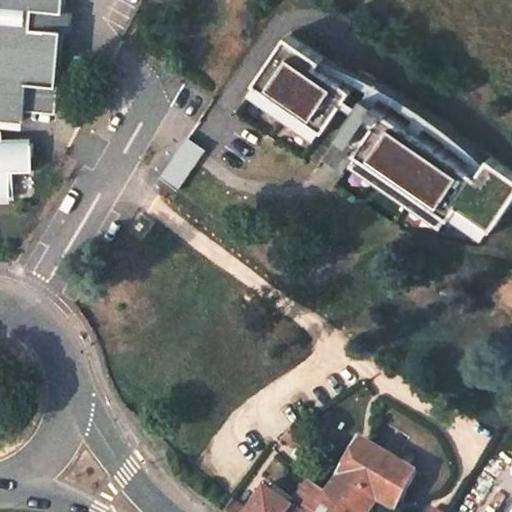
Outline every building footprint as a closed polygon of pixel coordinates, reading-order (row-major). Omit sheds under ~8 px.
[(0,0),(0,116),(26,119),(27,111),(58,113),(67,0),(0,0)] [(290,34),(257,82),(259,84),(324,130),(326,131),(330,126),(338,115),(355,89),(320,65),(325,59),(290,34)] [(378,82),(325,59),(320,65),(373,88),(378,82)] [(398,96),(378,82),(373,88),(362,104),(374,112),(357,137),(362,141),(357,147),(360,149),(358,152),(360,154),(451,217),(453,218),(455,215),(461,207),(493,229),(494,230),(511,205),(511,171),(492,158),(488,164),(482,173),(480,176),(387,111),(392,104),(398,96)] [(259,84),(253,92),(319,138),(324,130),(259,84)] [(488,164),(398,96),(392,104),(482,173),(488,164)] [(374,112),(362,104),(349,122),(342,133),(324,159),(344,172),(358,152),(360,149),(357,147),(362,141),(357,137),(374,112)] [(349,122),(338,115),(330,126),(342,133),(349,122)] [(187,140),(181,148),(199,160),(205,152),(187,140)] [(0,200),(11,200),(11,172),(33,172),(33,144),(10,145),(10,143),(0,142),(0,200)] [(181,148),(162,177),(179,190),(199,160),(181,148)] [(360,154),(354,162),(445,225),(451,217),(360,154)] [(493,229),(461,207),(455,215),(487,238),(493,229)] [(398,511),(418,472),(367,442),(346,477),(341,475),(327,496),(310,484),(298,501),(271,483),(250,511),(371,511),(379,500),(398,511)]
